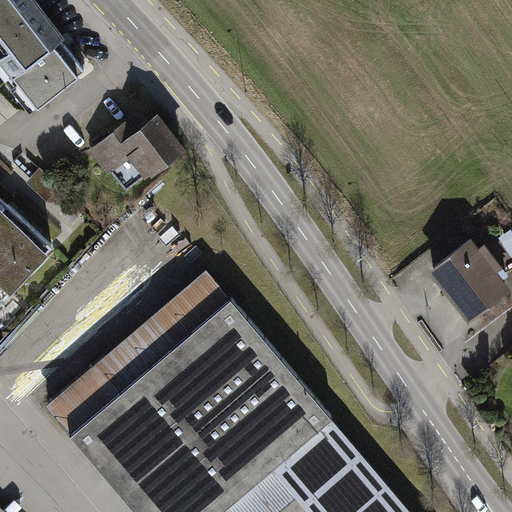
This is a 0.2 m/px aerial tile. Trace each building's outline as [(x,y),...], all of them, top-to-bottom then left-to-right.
[(63,37),(33,0),(0,0),(0,55),(14,74),(6,80),(26,106),(34,100),(38,104),(83,68),(60,39),(63,37)] [(184,148),(157,114),(132,133),(123,121),(90,146),(126,193),(184,148)] [(0,302),(51,248),(0,200),(0,302)] [(477,245),(470,236),(426,268),(465,320),(509,288),(502,279),(509,275),(483,240),(477,245)] [(408,511),(204,270),(45,404),(137,511),(275,511),(292,498),(304,511),(408,511)]
